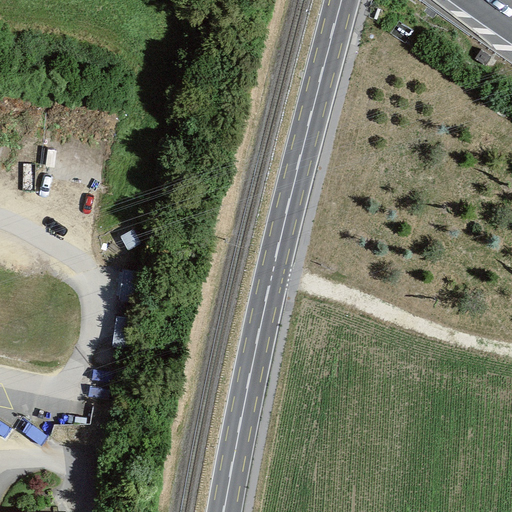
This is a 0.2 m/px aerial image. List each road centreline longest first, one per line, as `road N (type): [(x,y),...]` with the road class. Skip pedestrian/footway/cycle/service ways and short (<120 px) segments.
road 1 (primary): [(341,0),(272,273),(224,511)]
road 2 (track): [(272,273),(511,353)]
